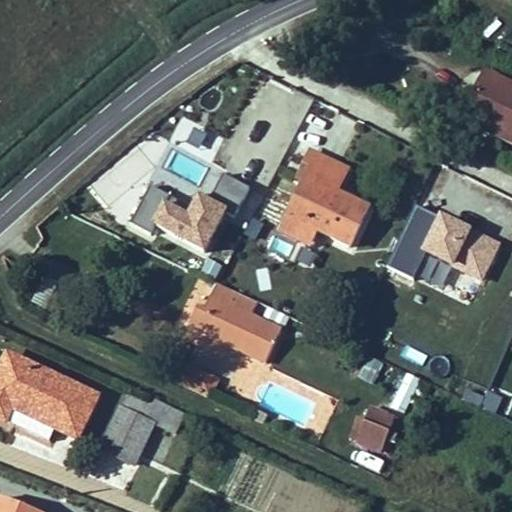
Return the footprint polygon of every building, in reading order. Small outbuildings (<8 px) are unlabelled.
[(511,68),(477,51),(455,94),(511,121),(511,68)] [(289,159),(270,198),(298,211),(332,225),(351,187),(321,172),(332,150),(294,132),(283,156),(289,159)] [(222,175),(210,198),(235,212),(248,189),(222,175)] [(146,188),(130,224),(207,258),(228,210),(197,196),(192,208),(146,188)] [(298,211),(270,198),(262,214),(292,226),(298,211)] [(472,306),(500,243),(438,216),(410,279),(472,306)] [(251,219),(243,235),(259,242),(267,227),(251,219)] [(190,304),(181,300),(170,295),(160,313),(243,351),(258,317),(229,304),(237,288),(196,268),(188,285),(197,290),(190,304)] [(188,285),(181,300),(190,304),(197,290),(188,285)] [(283,325),(286,314),(261,307),(258,319),(283,325)] [(0,349),(0,399),(1,398),(65,428),(83,389),(0,349)] [(356,375),(372,385),(384,367),(367,356),(356,375)] [(186,364),(176,385),(209,401),(219,380),(186,364)] [(141,413),(128,408),(134,393),(115,385),(89,441),(120,454),(141,413)] [(495,416),(501,402),(467,386),(461,400),(495,416)] [(134,393),(128,408),(141,413),(162,422),(171,403),(136,388),(134,393)] [(350,444),(381,455),(395,416),(364,405),(350,444)] [(385,473),(389,461),(361,453),(358,465),(385,473)] [(348,511),(353,499),(301,481),(290,511),(348,511)] [(0,511),(29,511),(32,504),(0,491),(0,511)]
